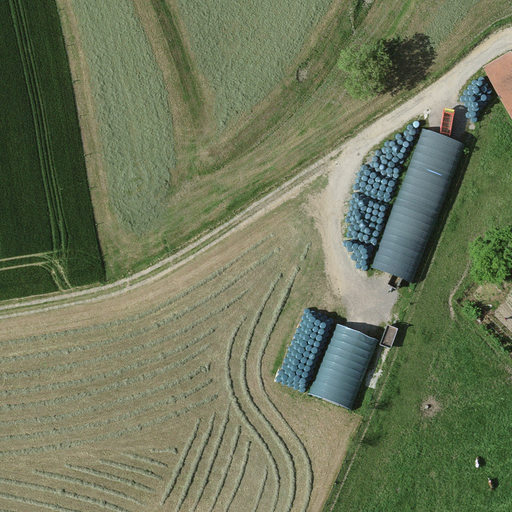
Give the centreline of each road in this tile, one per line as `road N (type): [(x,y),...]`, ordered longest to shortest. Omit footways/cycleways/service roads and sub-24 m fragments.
road 1 (track): [(362,138),(157,271),(98,294),(0,311)]
road 2 (track): [(511,38),(362,138),(336,191),(333,241),(353,286),(371,303)]
